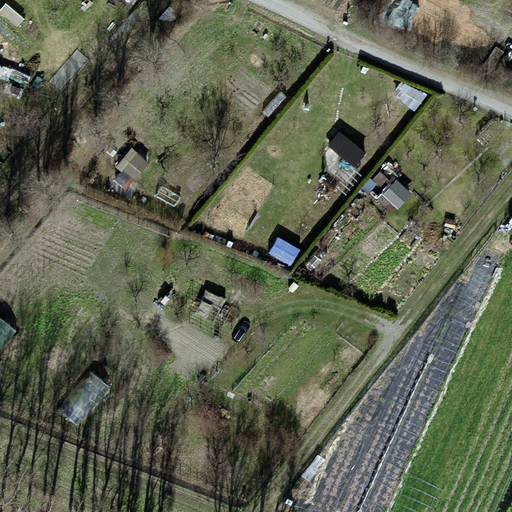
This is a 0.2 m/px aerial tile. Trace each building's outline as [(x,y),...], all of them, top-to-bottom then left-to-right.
[(364,153),(340,134),(330,145),(355,164),(364,153)] [(147,164),(132,151),(119,166),(134,179),(147,164)] [(410,193),(397,182),(386,194),(398,206),(410,193)] [(298,249),(279,238),(271,253),(290,263),(298,249)] [(405,479),(496,259),(478,251),(438,346),(430,343),(420,366),(437,373),(433,382),(404,371),(380,430),(351,418),(316,500),(336,509),(360,452),(381,461),(378,468),(405,479)]
